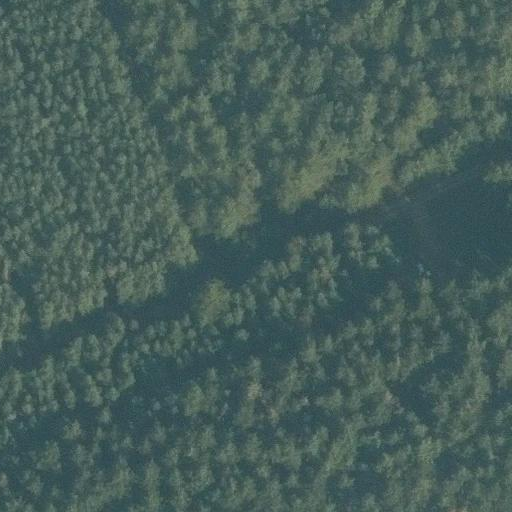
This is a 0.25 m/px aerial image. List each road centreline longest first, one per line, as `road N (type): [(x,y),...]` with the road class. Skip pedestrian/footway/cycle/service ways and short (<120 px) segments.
road 1 (track): [(0,383),(511,164)]
road 2 (track): [(511,112),(198,246)]
road 3 (track): [(199,298),(198,246),(105,0)]
